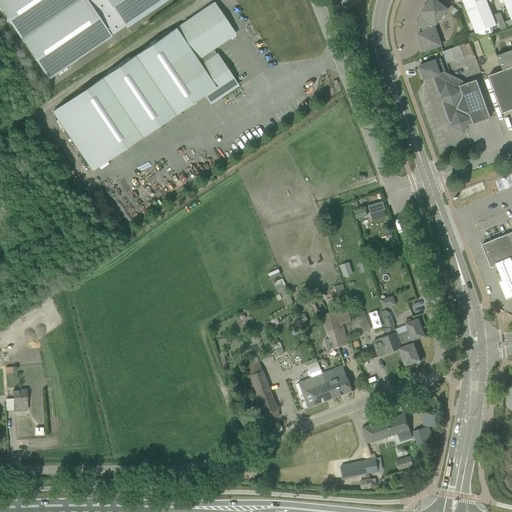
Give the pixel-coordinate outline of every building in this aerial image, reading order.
[(0,0),(0,8),(48,79),(164,0),(87,0),(86,0),(0,0)] [(418,35),(424,52),(441,46),(435,29),(435,25),(447,10),(435,0),(430,0),(421,12),(423,14),(422,15),(421,16),(420,18),(420,19),(419,20),(419,21),(419,23),(418,24),(421,24),(421,27),(421,29),(422,31),(422,33),(418,35)] [(495,24),(486,0),(462,0),(468,14),(475,32),(495,24)] [(511,19),(511,0),(503,0),(511,20),(511,19)] [(209,50),(233,34),(213,4),(176,29),(175,28),(52,112),(92,171),(215,88),(220,96),(236,85),(216,55),(214,57),(209,50)] [(500,13),(495,15),(501,30),(506,28),(503,22),(500,13)] [(444,50),(447,62),(464,58),(462,46),(444,50)] [(488,75),(499,104),(502,113),(511,109),(511,48),(496,55),(500,65),(502,69),(488,75)] [(451,126),(464,133),(467,126),(490,118),(476,80),(464,84),(462,81),(441,71),(439,71),(435,60),(419,66),(424,80),(433,77),(439,94),(442,95),(440,98),(444,100),(442,103),(449,122),(452,123),(451,126)] [(383,201),(368,206),(370,214),(384,210),(386,209),(383,201)] [(364,208),(354,212),(356,220),(367,216),(364,208)] [(384,210),(370,214),(372,220),(386,216),(384,210)] [(511,232),(482,245),(491,267),(495,265),(510,259),(511,258),(511,232)] [(511,264),(510,259),(495,265),(501,280),(497,281),(505,299),(511,295),(511,264)] [(348,263),(340,265),(344,277),(352,274),(348,263)] [(284,286),(276,289),(278,294),(280,295),(287,291),(284,286)] [(287,291),(280,295),(285,307),(292,303),(287,291)] [(325,341),(328,351),(335,349),(347,345),(338,310),(321,316),(329,339),(325,341)] [(386,322),(388,328),(393,326),(389,316),(390,316),(389,313),(385,311),(381,312),(384,319),(384,318),(386,322)] [(357,315),(363,332),(371,330),(365,312),(357,315)] [(303,314),(298,316),(301,323),(306,320),(303,314)] [(422,359),(415,342),(413,343),(412,341),(424,336),(418,319),(405,324),(408,331),(397,336),(399,342),(401,348),(398,349),(405,366),(422,359)] [(387,354),(398,349),(401,348),(399,342),(397,336),(393,326),(388,328),(386,329),(389,335),(381,338),(381,339),(373,342),(379,356),(387,354)] [(275,350),(274,351),(276,356),(282,354),(280,348),(275,350)] [(226,353),(220,354),(225,368),(230,366),(226,353)] [(242,363),(265,421),(280,415),(257,357),(242,363)] [(327,383),(322,374),(316,358),(305,362),(311,378),(299,383),(308,408),(332,399),(326,383),(327,383)] [(342,366),(322,374),(327,383),(326,383),(332,399),(352,391),(342,366)] [(12,390),(12,411),(27,410),(26,389),(12,390)] [(362,428),(367,444),(397,434),(400,442),(412,438),(405,414),(362,428)] [(436,425),(436,414),(425,414),(425,425),(436,425)] [(413,431),(417,444),(432,439),(428,426),(413,431)] [(411,456),(397,460),(399,468),(414,464),(411,456)] [(380,458),(340,466),(343,479),(378,471),(377,466),(381,466),(380,458)]
